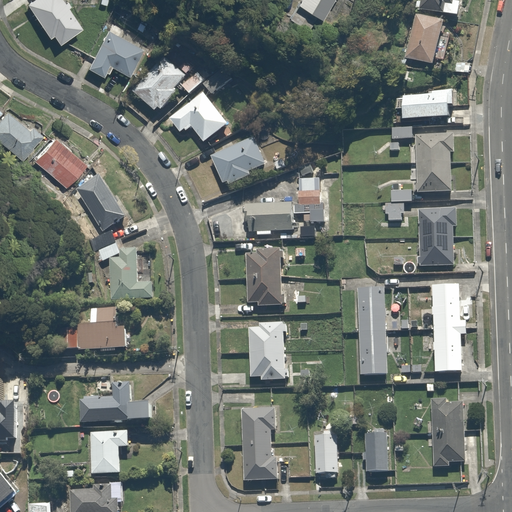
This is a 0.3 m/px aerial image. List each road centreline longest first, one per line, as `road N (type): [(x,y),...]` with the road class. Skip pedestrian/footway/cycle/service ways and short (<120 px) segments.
road 1 (residential): [(206,511),(195,274),(183,216),(153,164),(121,132),(0,53)]
road 2 (residential): [(511,26),(501,113),(511,414)]
